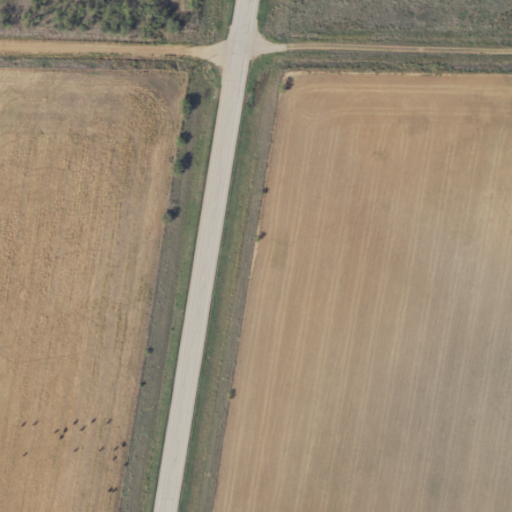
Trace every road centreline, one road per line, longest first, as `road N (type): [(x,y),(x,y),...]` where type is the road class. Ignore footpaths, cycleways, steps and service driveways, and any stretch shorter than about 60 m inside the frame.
road 1 (primary): [(170,511),(251,0)]
road 2 (residential): [(511,70),(243,53)]
road 3 (residential): [(0,51),(243,53)]
